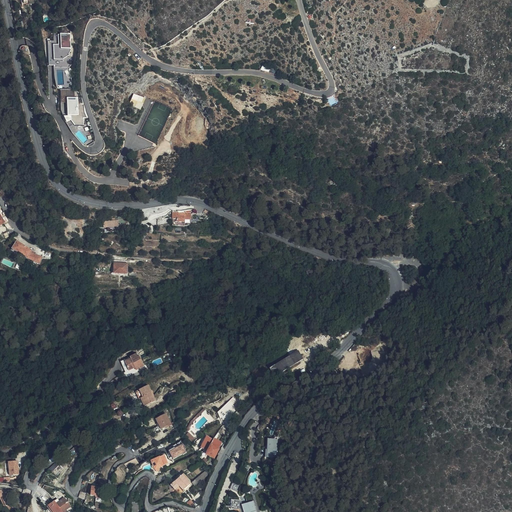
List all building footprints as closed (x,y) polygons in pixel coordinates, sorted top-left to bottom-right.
[(54,40),(47,41),(49,66),(53,66),(53,68),(71,67),(69,33),(53,34),(54,40)] [(135,92),(130,104),(141,109),(146,97),(135,92)] [(78,115),(78,98),(67,98),(67,116),(64,116),(67,122),(71,120),(71,115),(78,115)] [(190,218),(190,212),(190,210),(180,210),(180,212),(173,211),(173,218),(190,218)] [(16,242),(12,248),(17,251),(16,253),(25,258),(35,263),(38,264),(41,258),(33,254),(34,252),(30,251),(16,242)] [(17,251),(12,248),(10,251),(18,257),(24,260),(25,258),(16,253),(17,251)] [(113,273),(114,273),(127,274),(128,264),(114,263),(113,273)] [(299,351),(270,368),(275,376),(304,359),(299,351)] [(137,354),(130,357),(131,359),(125,362),(129,371),(135,368),(138,366),(139,369),(144,367),(137,354)] [(125,362),(124,360),(120,362),(125,372),(129,371),(125,362)] [(148,389),(139,395),(143,402),(147,409),(156,404),(148,389)] [(235,405),(238,404),(235,399),(216,410),(222,420),(239,411),(235,405)] [(156,420),(159,426),(161,430),(166,427),(167,429),(172,426),(165,415),(156,420)] [(188,432),(185,436),(192,443),(195,439),(188,432)] [(213,459),(221,444),(214,440),(214,441),(207,437),(201,449),(207,452),(206,455),(213,459)] [(276,453),(277,438),(274,438),(274,440),(270,440),(269,446),(267,446),(267,452),(276,453)] [(173,459),(187,452),(183,443),(168,449),(173,459)] [(168,464),(164,456),(152,462),(155,470),(168,464)] [(127,472),(137,465),(134,460),(124,467),(127,472)] [(9,475),(20,475),(19,461),(8,461),(9,475)] [(59,466),(50,475),(55,480),(64,471),(59,466)] [(165,474),(169,481),(176,477),(172,470),(165,474)] [(171,486),(175,491),(180,486),(184,490),(191,484),(186,479),(187,478),(183,474),(171,486)] [(102,499),(104,489),(92,487),(91,496),(96,497),(96,498),(102,499)] [(13,511),(7,496),(7,492),(0,491),(0,500),(3,508),(5,507),(7,511),(13,511)] [(63,511),(64,511),(71,507),(65,499),(57,504),(63,511)] [(255,511),(254,507),(253,507),(252,502),(242,505),(241,501),(232,501),(232,509),(237,509),(237,511),(255,511)] [(63,511),(57,504),(55,502),(49,507),(52,511),(63,511)]
